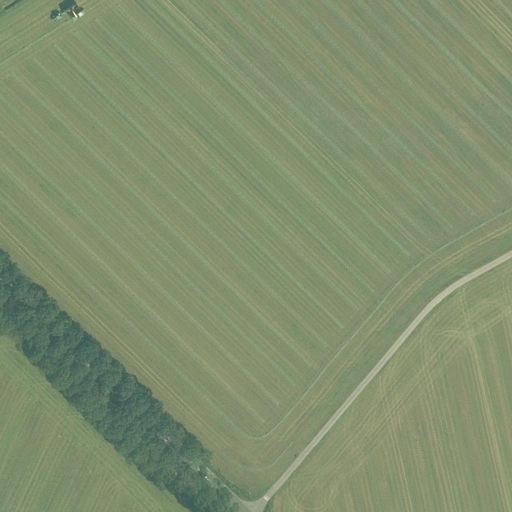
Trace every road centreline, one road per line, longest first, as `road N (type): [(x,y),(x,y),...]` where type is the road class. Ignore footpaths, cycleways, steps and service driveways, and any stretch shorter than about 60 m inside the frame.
road 1 (unclassified): [(260,511),(409,327),(467,275),(511,250)]
road 2 (tertiary): [(248,511),(0,281)]
